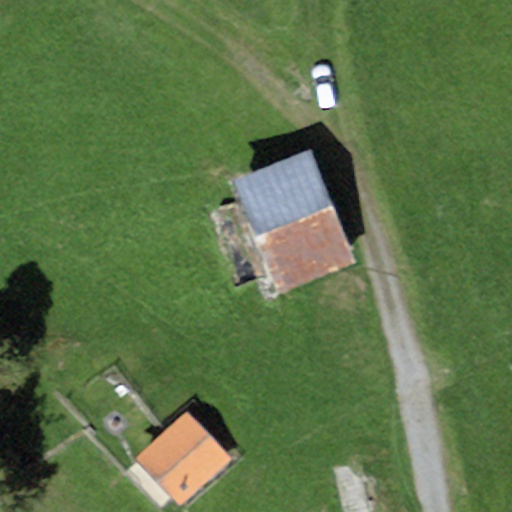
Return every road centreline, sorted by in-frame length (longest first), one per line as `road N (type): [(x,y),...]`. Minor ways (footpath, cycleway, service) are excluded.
road 1 (track): [(437,511),(386,288),(333,138)]
road 2 (track): [(333,138),(149,0)]
road 3 (track): [(319,0),(333,138)]
